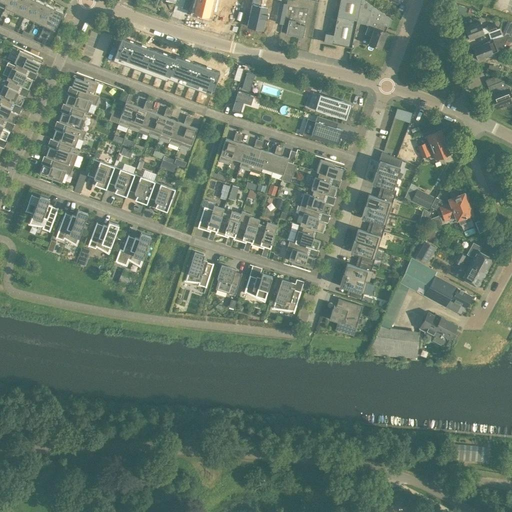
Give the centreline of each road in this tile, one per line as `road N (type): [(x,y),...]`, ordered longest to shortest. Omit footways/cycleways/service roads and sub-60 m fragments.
road 1 (residential): [(469,511),(418,483),(350,464),(153,448),(0,454)]
road 2 (residential): [(9,173),(325,282)]
road 3 (residential): [(363,162),(61,58)]
road 4 (unclassified): [(385,87),(183,34),(90,0)]
road 5 (residential): [(9,173),(61,58)]
road 6 (residential): [(363,162),(325,282)]
